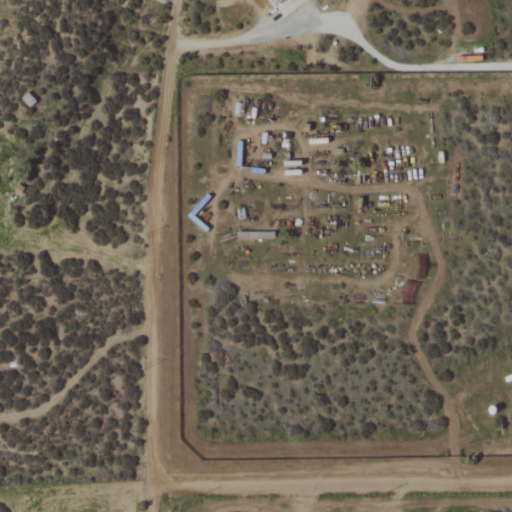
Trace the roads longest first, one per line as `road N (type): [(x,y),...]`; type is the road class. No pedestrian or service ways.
road 1 (residential): [(178,0),(154,197),(152,511)]
road 2 (residential): [(511,477),(152,491)]
road 3 (track): [(152,268),(16,237),(0,225)]
